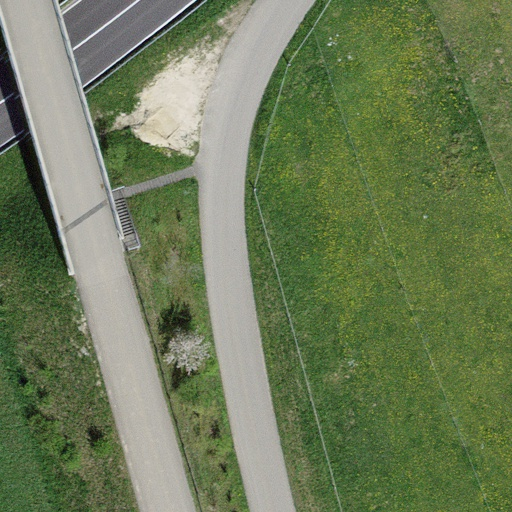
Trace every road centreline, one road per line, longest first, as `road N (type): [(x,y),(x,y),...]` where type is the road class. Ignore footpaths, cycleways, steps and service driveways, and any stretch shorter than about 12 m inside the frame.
road 1 (residential): [(21,0),(160,511)]
road 2 (unclassified): [(285,0),(246,64),(221,163),(233,322),(272,511)]
road 3 (primary): [(0,101),(134,0)]
